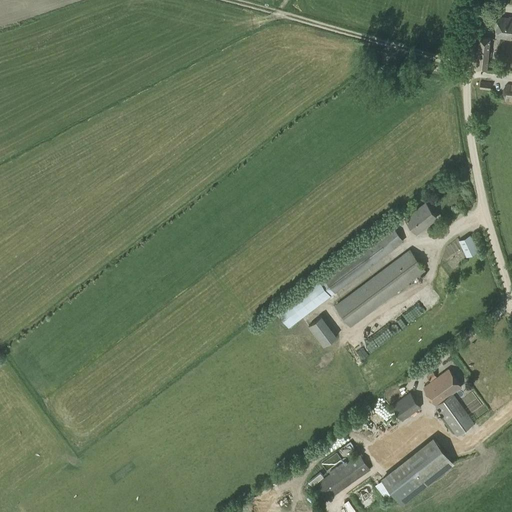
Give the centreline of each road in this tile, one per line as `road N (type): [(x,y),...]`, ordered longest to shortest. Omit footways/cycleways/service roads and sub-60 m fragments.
road 1 (track): [(511,304),(486,211),(466,65)]
road 2 (track): [(227,0),(388,44)]
